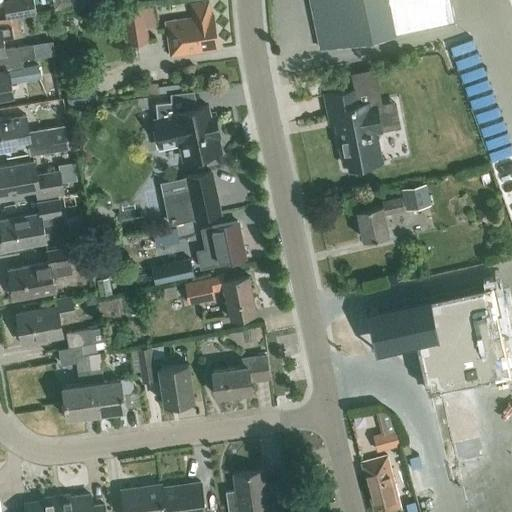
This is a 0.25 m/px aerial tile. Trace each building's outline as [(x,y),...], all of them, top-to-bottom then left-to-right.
[(30,0),(4,5),(6,17),(17,15),(35,11),(33,0),(30,0)] [(90,0),(91,8),(92,8),(117,6),(116,0),(90,0)] [(212,13),(209,14),(207,0),(205,0),(189,3),(191,17),(165,21),(171,55),(218,48),(212,13)] [(309,0),(320,48),(454,19),(450,0),(309,0)] [(453,0),(454,9),(467,8),(466,0),(453,0)] [(128,44),(148,41),(142,7),(123,11),(128,44)] [(0,62),(6,61),(6,63),(22,60),(21,59),(34,57),(31,43),(4,48),(2,37),(20,34),(17,15),(6,17),(0,17),(0,62)] [(56,30),(37,33),(40,49),(59,46),(56,30)] [(23,67),(22,60),(6,63),(7,70),(0,71),(0,97),(13,95),(10,81),(40,76),(38,64),(23,67)] [(394,115),(411,111),(402,78),(386,82),(394,115)] [(95,83),(75,86),(65,87),(68,106),(98,103),(95,83)] [(370,107),(369,101),(359,103),(356,88),(324,95),(329,121),(334,120),(343,163),(348,163),(349,167),(381,161),(376,131),(379,131),(374,106),(370,107)] [(217,130),(218,130),(214,111),(209,113),(207,104),(179,110),(179,108),(174,109),(172,100),(155,102),(156,113),(159,112),(160,117),(154,119),(157,129),(155,129),(159,146),(180,141),(183,158),(217,151),(213,130),(217,129),(217,130)] [(25,114),(0,118),(0,146),(28,142),(30,154),(67,147),(63,124),(28,130),(25,114)] [(33,159),(0,165),(0,193),(36,187),(37,197),(63,193),(58,169),(36,173),(33,159)] [(164,194),(171,223),(223,211),(214,171),(186,177),(189,188),(164,194)] [(426,182),(401,188),(405,209),(430,204),(426,182)] [(356,210),(363,238),(389,232),(384,213),(404,209),(401,196),(382,200),(383,204),(356,210)] [(0,221),(5,247),(45,240),(42,225),(62,221),(58,198),(38,201),(40,211),(0,218),(0,221)] [(245,256),(237,219),(201,228),(206,250),(198,251),(201,266),(245,256)] [(70,262),(90,259),(87,241),(76,243),(76,244),(46,249),(48,261),(8,268),(10,277),(6,281),(7,291),(13,292),(14,297),(54,289),(51,275),(71,272),(70,262)] [(173,261),(177,277),(193,273),(189,257),(173,261)] [(256,311),(248,274),(224,279),(222,273),(185,281),(189,302),(213,297),(212,289),(224,287),(230,316),(256,311)] [(511,511),(511,309),(488,316),(481,289),(367,316),(374,352),(425,342),(437,397),(433,398),(446,454),(451,453),(452,458),(455,457),(467,511),(511,511)] [(17,338),(21,337),(22,342),(62,334),(58,315),(69,313),(75,312),(72,294),(53,297),(55,306),(16,313),(19,325),(16,325),(14,327),(16,336),(17,338)] [(93,342),(104,340),(102,326),(89,328),(89,327),(66,331),(68,346),(57,348),(88,343),(93,342)] [(124,408),(122,393),(129,392),(133,387),(132,376),(103,380),(98,351),(94,352),(93,342),(88,343),(97,412),(124,408)] [(60,363),(76,361),(79,383),(62,385),(66,416),(97,412),(88,343),(57,348),(60,363)] [(137,348),(143,380),(155,378),(150,346),(137,348)] [(215,395),(251,390),(250,380),(269,377),(265,353),(239,357),(240,365),(212,369),(215,395)] [(193,397),(188,362),(158,366),(164,402),(193,397)] [(380,413),(365,415),(367,429),(382,427),(380,413)] [(376,449),(392,445),(388,430),(372,434),(376,449)] [(375,511),(400,506),(386,454),(360,461),(373,511),(375,511)] [(415,456),(405,459),(415,496),(425,494),(415,456)] [(262,511),(265,511),(284,511),(282,497),(267,499),(263,468),(233,472),(235,489),(225,490),(228,511),(262,511)] [(204,511),(200,481),(161,486),(164,511),(204,511)] [(120,489),(123,511),(164,511),(161,486),(160,483),(120,489)] [(61,494),(56,494),(58,511),(104,511),(103,503),(91,504),(89,492),(61,496),(61,494)] [(58,511),(56,494),(51,495),(51,497),(24,501),(25,511),(58,511)]
